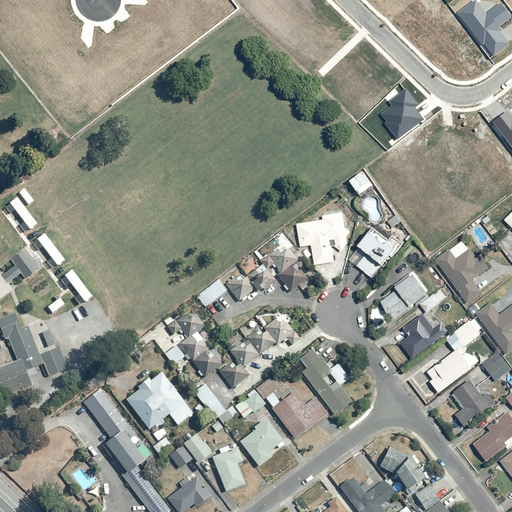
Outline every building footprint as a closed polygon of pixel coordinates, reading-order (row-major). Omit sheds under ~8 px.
[(476,0),(474,0),(458,13),(482,45),(484,44),(493,56),(509,44),(497,28),(511,17),(501,3),(486,14),(476,0)] [(389,101),(392,106),(381,114),(387,122),(385,123),(397,139),(424,119),(415,107),(418,105),(406,89),(389,101)] [(511,117),(507,111),(493,122),(511,147),(511,117)] [(374,184),(365,170),(351,179),(361,193),(374,184)] [(33,201),(23,190),(17,195),(27,206),(33,201)] [(37,223),(16,198),(9,204),(30,229),(37,223)] [(311,246),(314,266),(335,263),(332,247),(335,246),(343,252),(348,245),(347,238),(351,232),(345,228),(343,214),(323,217),(324,220),(297,225),(301,247),(311,246)] [(46,233),(38,239),(58,265),(66,259),(46,233)] [(360,248),(350,261),(372,278),(395,250),(387,243),(385,246),(369,233),(359,246),(360,248)] [(235,277),(225,284),(239,302),(255,290),(258,293),(264,289),(264,290),(276,281),(268,270),(274,265),(280,273),(277,275),(290,293),(309,279),(301,270),(296,274),(291,267),(299,260),(289,247),(281,253),(278,248),(259,262),(261,265),(239,282),(235,277)] [(469,249),(456,258),(450,250),(436,260),(467,303),(481,293),(472,280),(489,268),(481,257),(477,259),(469,249)] [(93,296),(72,269),(59,278),(65,287),(71,282),(80,295),(75,299),(80,305),(85,301),(93,296)] [(409,307),(428,293),(414,274),(396,287),(387,298),(381,302),(394,320),(410,308),(409,307)] [(227,290),(219,279),(196,296),(205,307),(227,290)] [(423,308),(426,311),(428,312),(446,297),(439,289),(427,299),(430,302),(423,308)] [(60,297),(48,307),(53,313),(65,304),(60,297)] [(477,314),(507,354),(511,350),(511,305),(500,314),(491,303),(477,314)] [(0,357),(0,388),(24,379),(18,365),(33,359),(38,370),(57,363),(48,341),(29,349),(15,314),(0,319),(0,340),(6,356),(0,357)] [(179,345),(205,378),(222,364),(215,356),(210,360),(205,353),(210,348),(204,340),(198,344),(192,336),(205,326),(196,314),(188,321),(184,315),(167,328),(173,336),(180,331),(187,339),(179,345)] [(410,336),(401,343),(413,359),(449,332),(441,321),(433,328),(423,314),(404,328),(410,336)] [(286,338),(292,346),(300,340),(288,323),(282,327),(276,319),(263,329),(265,331),(259,336),(255,331),(244,339),(248,344),(243,348),(240,344),(230,351),(239,364),(232,370),(229,366),(222,371),(233,386),(248,376),(242,367),(275,343),(277,345),(286,338)] [(481,327),(475,319),(471,321),(470,319),(454,331),(465,346),(481,334),(478,330),(481,327)] [(176,345),(164,355),(173,365),(184,356),(176,345)] [(433,380),(431,382),(439,393),(473,368),(458,348),(427,372),(433,380)] [(511,367),(497,349),(481,362),(496,381),(511,367)] [(306,369),(302,372),(334,415),(351,402),(340,386),(349,380),(338,365),(331,370),(322,358),(320,359),(312,350),(299,359),(306,369)] [(139,391),(126,400),(149,430),(169,415),(177,425),(192,414),(162,374),(151,382),(148,379),(136,388),(139,391)] [(470,379),(454,391),(465,407),(456,414),(464,426),(495,402),(488,393),(483,396),(470,379)] [(208,410),(215,420),(226,412),(205,382),(195,390),(202,400),(208,410)] [(217,419),(222,427),(237,417),(240,422),(267,403),(258,390),(226,412),(217,419)] [(167,511),(170,510),(136,467),(153,454),(144,443),(137,449),(124,434),(131,428),(101,391),(85,403),(114,440),(104,448),(123,472),(118,476),(146,511),(167,511)] [(295,393),(272,410),(293,438),(296,436),(297,438),(328,415),(315,398),(305,406),(295,393)] [(208,410),(202,400),(193,406),(199,416),(208,410)] [(490,431),(473,444),(486,461),(507,445),(505,443),(511,437),(511,417),(508,412),(487,427),(490,431)] [(256,431),(240,442),(259,467),(271,458),(268,453),(284,442),(268,421),(265,423),(263,421),(254,428),(256,431)] [(173,448),(165,437),(159,429),(152,435),(158,442),(153,446),(161,457),(173,448)] [(211,453),(197,433),(184,443),(198,463),(211,453)] [(192,459),(182,445),(169,455),(179,468),(192,459)] [(379,467),(395,475),(406,490),(425,478),(410,456),(389,446),(379,467)] [(237,447),(211,457),(225,492),(245,484),(237,465),(244,462),(237,447)] [(511,451),(500,461),(511,476),(511,451)] [(197,477),(168,500),(177,511),(184,511),(193,505),(196,508),(211,496),(197,477)] [(353,477),(339,488),(357,511),(384,511),(380,506),(395,495),(384,480),(365,494),(353,477)] [(440,499),(431,487),(417,497),(425,509),(440,499)] [(347,511),(336,496),(327,503),(330,507),(323,511),(347,511)] [(448,511),(442,502),(428,511),(448,511)]
